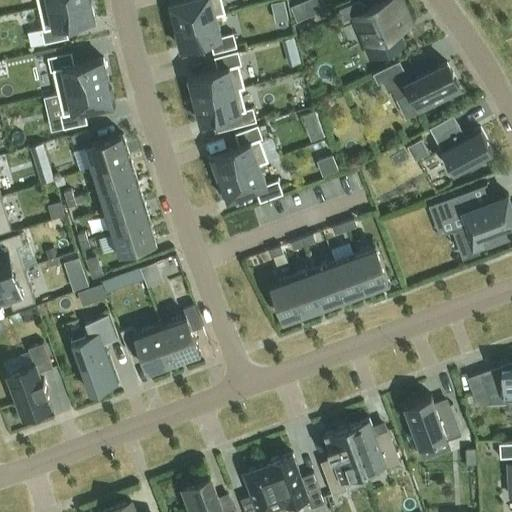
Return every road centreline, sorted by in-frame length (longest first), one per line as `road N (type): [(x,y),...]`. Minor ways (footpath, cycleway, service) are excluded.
road 1 (residential): [(247,387),(172,193),(118,0)]
road 2 (residential): [(247,387),(511,289)]
road 3 (residential): [(0,480),(247,387)]
road 4 (residential): [(511,114),(442,0)]
